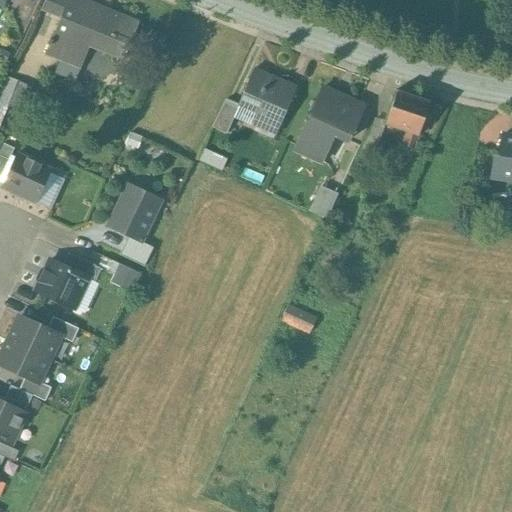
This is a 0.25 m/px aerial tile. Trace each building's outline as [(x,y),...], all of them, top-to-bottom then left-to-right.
[(68,0),(44,0),(41,9),(60,17),(62,18),(68,2),(68,0)] [(137,26),(95,9),(96,6),(95,5),(92,12),(68,2),(62,18),(60,17),(50,42),(48,41),(46,46),(48,47),(47,49),(61,55),(59,60),(60,60),(80,68),(88,48),(123,62),(139,23),(138,23),(137,26)] [(80,68),(60,60),(55,74),(74,82),(80,68)] [(294,89),(253,70),(238,105),(261,115),(256,126),(274,134),(294,89)] [(0,121),(6,107),(16,83),(6,79),(0,90),(0,121)] [(16,83),(6,107),(20,113),(31,89),(16,83)] [(362,106),(322,87),(294,149),(321,162),(333,135),(346,141),(362,106)] [(429,102),(395,90),(384,122),(406,130),(400,147),(412,151),(429,102)] [(235,112),(222,106),(211,129),(225,135),(235,112)] [(384,143),(367,136),(357,160),(374,167),(384,143)] [(511,137),(500,136),(494,179),(511,181),(511,137)] [(3,144),(0,151),(0,179),(14,149),(3,144)] [(51,171),(16,154),(1,187),(36,203),(51,171)] [(163,201),(127,183),(106,226),(128,237),(142,244),(142,243),(163,201)] [(337,195),(321,187),(310,212),(326,219),(337,195)] [(142,244),(128,237),(119,255),(144,267),(153,248),(142,243),(142,244)] [(101,269),(68,254),(63,266),(88,278),(88,279),(95,282),(101,269)] [(63,266),(50,260),(35,291),(74,309),(88,279),(88,278),(63,266)] [(135,289),(143,273),(121,263),(114,279),(135,289)] [(316,318),(287,305),(281,320),(309,333),(316,318)] [(47,330),(19,317),(8,340),(49,359),(59,337),(60,336),(47,330)] [(78,329),(53,317),(47,330),(60,336),(59,337),(72,342),(78,329)] [(49,359),(8,340),(0,357),(0,365),(25,377),(38,383),(38,382),(49,359)] [(38,383),(25,377),(19,390),(32,396),(45,401),(51,388),(38,382),(38,383)] [(19,390),(10,386),(3,402),(24,412),(32,396),(19,390)] [(0,401),(0,439),(11,444),(25,413),(24,412),(3,402),(0,401)] [(18,451),(0,442),(0,455),(4,458),(13,462),(18,451)]
